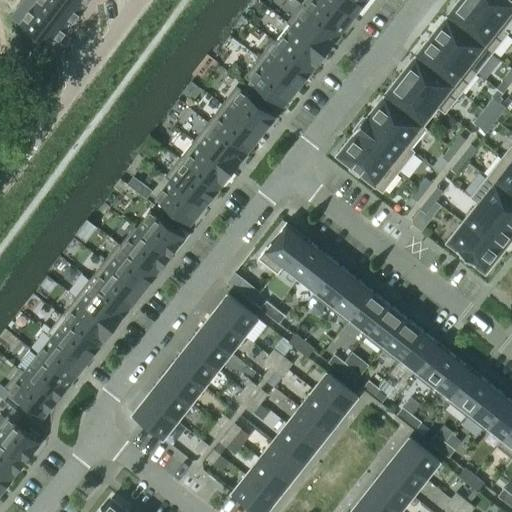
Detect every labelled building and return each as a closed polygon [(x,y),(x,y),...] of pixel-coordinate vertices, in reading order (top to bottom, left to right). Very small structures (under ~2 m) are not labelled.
[(68,0),(36,0),(34,3),(67,28),(81,9),(68,0)] [(68,0),(81,9),(87,0),(68,0)] [(332,0),(314,0),(307,9),(339,34),(353,16),(332,0)] [(332,0),(353,16),(365,0),(332,0)] [(446,15),(445,16),(492,53),(508,32),(504,29),(504,30),(465,0),(458,0),(447,16),(446,15)] [(511,3),(507,0),(465,0),(504,30),(504,29),(511,19),(511,3)] [(34,3),(20,22),(52,47),(67,28),(34,3)] [(302,3),(286,23),(288,24),(288,23),(324,52),(339,34),(307,9),(307,8),(302,3)] [(445,18),(430,36),(476,73),(492,53),(445,16),(444,17),(445,18)] [(275,41),(274,41),(310,70),(324,52),(288,23),(288,24),(275,41)] [(414,54),(414,55),(461,93),(476,73),(430,36),(415,55),(414,54)] [(273,39),(259,58),(296,87),(310,70),(274,41),(275,41),(273,39)] [(414,57),(399,76),(438,107),(437,107),(445,113),(461,93),(414,55),(413,56),(414,57)] [(259,58),(244,77),(281,106),(296,87),(259,58)] [(511,68),(511,69),(502,81),(508,86),(511,80),(511,68)] [(399,76),(383,96),(422,126),(423,125),(438,107),(399,76)] [(236,86),(222,104),(259,134),(274,115),(236,86)] [(383,97),(368,116),(410,149),(411,148),(426,128),(423,125),(422,126),(383,96),(382,95),(382,96),(383,97)] [(493,97),(483,110),(489,115),(499,102),(493,97)] [(499,102),(489,115),(495,120),(505,107),(499,102)] [(222,104),(208,122),(245,152),(259,134),(222,104)] [(483,110),(473,123),(479,127),(489,115),(483,110)] [(366,115),(352,134),(353,135),(352,135),(398,172),(415,151),(411,148),(410,149),(368,116),(367,116),(366,115)] [(489,115),(479,127),(485,132),(495,120),(489,115)] [(208,122),(194,140),(231,170),(245,152),(208,122)] [(352,135),(336,156),(351,168),(349,169),(358,176),(360,175),(382,192),(398,172),(352,135)] [(459,135),(449,148),(455,152),(465,140),(459,135)] [(194,140),(179,158),(217,188),(231,170),(194,140)] [(511,143),(502,157),(511,165),(511,143)] [(470,144),(460,157),(466,161),(476,149),(470,144)] [(449,148),(442,157),(448,162),(455,152),(449,148)] [(460,157),(450,169),(457,174),(466,161),(460,157)] [(511,165),(502,157),(486,177),(511,197),(511,165)] [(179,158),(165,177),(170,181),(172,180),(204,205),(217,188),(179,158)] [(511,197),(486,177),(470,197),(477,203),(478,202),(511,229),(511,197)] [(425,178),(418,187),(424,192),(431,183),(425,178)] [(143,186),(135,179),(130,185),(138,192),(143,186)] [(172,180),(157,200),(188,224),(204,205),(172,180)] [(418,187),(411,197),(417,202),(424,192),(418,187)] [(436,187),(429,196),(435,201),(443,192),(436,187)] [(429,196),(419,209),(425,213),(435,201),(429,196)] [(477,203),(462,222),(501,253),(511,238),(511,229),(478,202),(477,203)] [(138,229),(137,230),(169,255),(184,236),(152,211),(138,229)] [(462,222),(446,243),(456,251),(455,252),(460,256),(468,263),(469,263),(474,267),(475,265),(485,273),(501,253),(462,222)] [(286,223),(258,258),(277,273),(283,266),(282,265),(304,237),(286,223)] [(120,244),(119,245),(155,273),(169,255),(137,230),(138,229),(134,226),(120,244)] [(304,237),(282,265),(283,266),(299,278),(321,250),(304,237)] [(118,243),(103,261),(141,291),(155,273),(119,245),(120,244),(118,243)] [(321,250),(299,278),(315,291),(316,292),(338,264),(321,250)] [(103,261),(89,279),(127,309),(141,291),(103,261)] [(315,291),(312,295),(330,309),(355,277),(338,264),(316,292),(315,291)] [(355,277),(330,309),(348,323),(351,319),(350,318),(372,290),(355,277)] [(89,279),(75,297),(113,327),(127,309),(89,279)] [(252,287),(244,296),(252,302),(260,293),(252,287)] [(372,290),(350,318),(351,319),(366,331),(367,332),(389,304),(372,290)] [(227,294),(213,311),(243,335),(257,317),(227,294)] [(75,297),(61,316),(66,320),(67,319),(67,320),(99,345),(113,327),(75,297)] [(266,301),(260,309),(269,316),(275,308),(266,301)] [(366,331),(363,335),(381,349),(406,317),(389,304),(367,332),(366,331)] [(275,308),(269,316),(279,323),(285,316),(275,308)] [(213,311),(200,328),(230,352),(243,335),(213,311)] [(406,317),(381,349),(398,363),(402,359),(401,358),(423,330),(406,317)] [(67,320),(53,338),(85,362),(99,345),(67,320)] [(200,328),(186,345),(216,369),(230,352),(200,328)] [(423,330),(401,358),(402,359),(417,371),(418,372),(440,344),(423,330)] [(295,334),(288,342),(292,345),(298,349),(304,341),(295,334)] [(53,338),(39,356),(70,380),(85,362),(53,338)] [(304,341),(298,349),(301,352),(307,357),(313,349),(304,341)] [(417,371),(414,375),(432,390),(435,386),(435,385),(457,357),(440,344),(418,372),(417,371)] [(186,345),(173,362),(203,386),(216,369),(186,345)] [(283,356),(273,348),(268,355),(278,362),(283,356)] [(29,350),(17,366),(19,368),(25,372),(24,373),(56,398),(70,380),(39,356),(38,355),(37,357),(29,350)] [(334,354),(328,362),(337,369),(343,362),(334,354)] [(278,362),(268,355),(263,361),(270,367),(273,369),(278,362)] [(293,363),(283,356),(278,362),(287,370),(293,363)] [(457,357),(435,385),(435,386),(451,398),(452,399),(474,371),(457,357)] [(173,362),(160,379),(190,403),(203,386),(173,362)] [(287,370),(278,362),(273,369),(275,371),(282,377),(287,370)] [(343,362),(337,369),(346,377),(353,369),(343,362)] [(19,368),(4,387),(11,393),(9,396),(19,405),(22,402),(41,417),(56,398),(24,373),(25,372),(19,368)] [(451,398),(448,402),(466,416),(491,384),(474,371),(452,399),(451,398)] [(326,372),(312,390),(342,413),(357,395),(326,372)] [(160,379),(146,396),(176,420),(190,403),(160,379)] [(250,380),(242,389),(249,394),(256,385),(250,380)] [(368,380),(362,389),(365,391),(371,396),(378,388),(368,380)] [(491,384),(466,416),(483,430),(486,426),(486,425),(508,397),(491,384)] [(378,388),(371,396),(380,403),(387,395),(378,388)] [(242,389),(235,399),(241,404),(249,394),(242,389)] [(261,389),(254,398),(260,403),(267,394),(261,389)] [(312,390),(299,407),(329,430),(342,413),(312,390)] [(139,406),(132,414),(136,417),(162,438),(176,420),(146,396),(139,406)] [(511,400),(508,397),(486,425),(486,426),(502,438),(503,439),(511,426),(511,400)] [(254,398),(246,407),(253,412),(260,403),(254,398)] [(299,407),(286,424),(316,447),(329,430),(299,407)] [(402,407),(396,415),(405,423),(412,414),(402,407)] [(223,414),(216,423),(222,428),(229,419),(223,414)] [(412,414),(405,423),(411,428),(414,430),(421,422),(412,414)] [(7,415),(0,424),(0,439),(25,460),(40,441),(38,439),(40,436),(29,428),(27,431),(7,415)] [(216,423),(208,433),(215,438),(222,428),(216,423)] [(234,423),(227,432),(233,437),(240,428),(234,423)] [(286,424),(272,441),(302,464),(316,447),(286,424)] [(502,438),(496,446),(511,458),(511,426),(503,439),(502,438)] [(227,432),(219,441),(226,446),(233,437),(227,432)] [(436,434),(429,442),(439,450),(445,442),(436,434)] [(409,437),(395,455),(425,478),(439,461),(409,437)] [(0,468),(11,477),(25,460),(0,439),(0,468)] [(202,440),(195,450),(201,454),(209,445),(202,440)] [(272,441),(259,458),(289,481),(302,464),(272,441)] [(445,442),(439,450),(448,457),(454,449),(445,442)] [(213,449),(206,458),(212,463),(220,454),(213,449)] [(395,455),(381,472),(412,495),(425,478),(395,455)] [(259,458),(246,474),(276,498),(289,481),(259,458)] [(0,491),(11,477),(0,468),(0,491)] [(464,468),(458,476),(465,481),(468,483),(474,475),(464,468)] [(381,472),(368,489),(397,511),(398,511),(412,495),(381,472)] [(246,474),(232,492),(256,511),(264,511),(276,498),(246,474)] [(474,475),(468,483),(474,488),(477,490),(483,483),(474,475)] [(468,483),(465,481),(460,487),(469,494),(474,488),(468,483)] [(511,494),(503,488),(497,496),(507,503),(511,496),(511,494)] [(397,511),(368,489),(355,505),(362,511),(397,511)] [(465,499),(455,492),(450,498),(460,506),(465,499)] [(128,511),(111,498),(102,509),(100,508),(97,511),(128,511)] [(450,498),(445,505),(452,511),(454,511),(455,511),(460,506),(450,498)] [(465,499),(460,506),(467,511),(470,511),(475,507),(465,499)]
